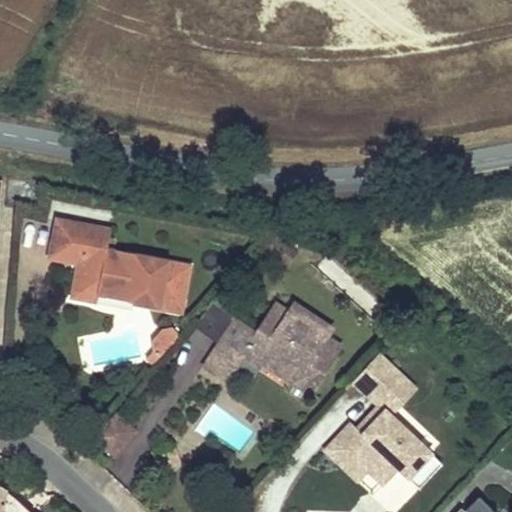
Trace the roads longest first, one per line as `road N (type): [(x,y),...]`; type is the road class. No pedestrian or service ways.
road 1 (tertiary): [(511,157),(331,181),(267,180),(0,134)]
road 2 (residential): [(99,511),(52,467),(0,438)]
